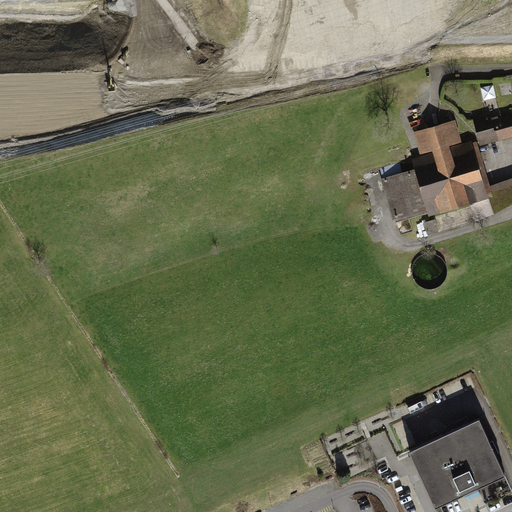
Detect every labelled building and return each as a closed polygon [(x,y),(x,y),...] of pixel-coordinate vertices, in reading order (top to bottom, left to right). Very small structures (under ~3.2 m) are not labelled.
[(493,84),(481,87),(483,99),(496,97),(493,84)] [(474,120),(481,146),(511,137),(511,116),(491,122),(489,115),(474,120)] [(453,122),(416,133),(423,157),(411,161),(414,171),(382,180),(394,222),(425,213),(427,219),(493,200),(476,142),(460,146),(453,122)] [(498,209),(511,203),(511,179),(491,187),(498,209)] [(477,421),(407,452),(432,508),(471,491),(502,477),(477,421)]
